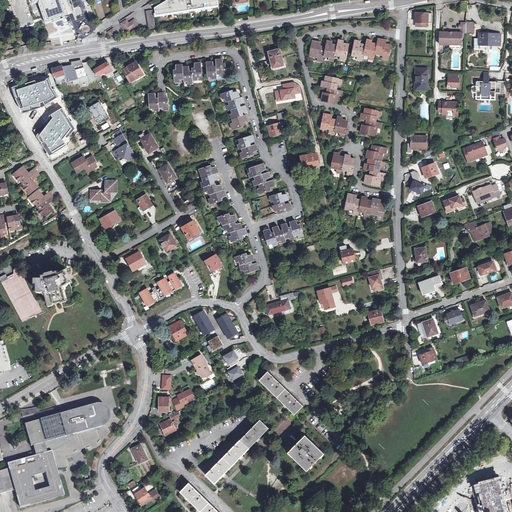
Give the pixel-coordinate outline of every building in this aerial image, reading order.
[(33,0),(34,1),(37,0),(40,0),(47,21),(55,18),(61,16),(68,13),(63,0),(33,0)] [(168,0),(154,8),(156,16),(219,6),(217,0),(168,0)] [(152,10),(146,11),(148,28),(155,27),(152,10)] [(432,13),(416,13),(416,26),(428,26),(428,22),(432,22),(432,13)] [(127,19),(121,23),(127,32),(133,29),(135,32),(140,28),(134,19),(129,23),(127,19)] [(84,22),(77,24),(79,31),(86,29),(84,22)] [(472,22),(461,22),(461,32),(441,32),(441,44),(449,44),(449,47),(462,47),(462,33),(472,34),(472,22)] [(114,27),(108,31),(112,37),(118,33),(114,27)] [(501,35),(477,35),(476,38),(473,39),(473,52),(485,52),(485,51),(492,51),(492,45),(500,45),(501,35)] [(345,62),(348,47),(343,46),(344,42),(338,40),(337,47),(335,55),(341,56),(340,60),(345,62)] [(377,46),(372,45),(372,41),(367,40),(365,47),(364,54),(369,55),(368,59),(374,60),(377,46)] [(388,60),(391,46),(385,45),(386,41),(378,40),(377,46),(376,53),(383,55),(383,59),(388,60)] [(326,48),(320,47),(321,43),(313,41),(310,55),(318,57),(317,61),(323,63),(324,55),(326,48)] [(337,47),(332,46),(332,42),(327,41),(326,48),(324,55),(329,56),(328,61),(334,62),(335,55),(337,47)] [(365,47),(360,46),(361,42),(355,41),(353,55),(358,56),(357,60),(362,61),(365,47)] [(285,66),(280,47),(275,48),(276,50),(269,52),(273,68),(285,66)] [(222,60),(216,60),(216,67),(217,73),(221,73),(221,76),(226,76),(225,64),(223,64),(222,60)] [(92,70),(87,61),(63,66),(63,65),(53,68),(58,83),(64,80),(65,82),(74,79),(75,83),(89,78),(90,80),(97,77),(92,70)] [(113,69),(108,61),(105,63),(104,61),(100,63),(102,65),(95,69),(95,68),(92,70),(97,77),(99,81),(102,78),(100,75),(106,71),(107,73),(113,69)] [(144,73),(136,61),(123,69),(131,81),(144,73)] [(207,62),(208,75),(212,75),(212,79),(217,79),(217,73),(216,67),(214,67),(213,62),(207,62)] [(200,63),(195,63),(195,69),(192,69),(193,72),(193,81),(202,80),(200,63)] [(183,67),(183,65),(177,65),(176,70),(174,71),(175,82),(180,82),(180,78),(184,77),(183,67)] [(189,67),(183,67),(184,77),(184,80),(188,80),(188,84),(193,83),(193,81),(193,72),(190,72),(189,67)] [(428,68),(416,68),(415,90),(427,90),(428,68)] [(267,69),(259,71),(261,79),(269,77),(267,69)] [(119,71),(114,73),(118,82),(123,80),(119,71)] [(458,74),(449,73),(448,87),(460,88),(460,78),(457,78),(458,74)] [(505,87),(505,82),(497,82),(497,83),(496,83),(495,82),(493,83),(492,83),(491,85),(489,84),(489,76),(484,76),(484,84),(482,84),(482,83),(481,82),(477,82),(476,82),(476,87),(472,87),(472,92),(473,93),(476,93),(476,97),(477,97),(480,97),(481,97),(481,94),(490,95),(490,97),(491,97),(491,98),(495,98),(496,97),(496,94),(505,94),(505,87)] [(323,81),(322,87),(328,88),(336,90),(337,85),(341,85),(342,80),(328,77),(327,80),(326,82),(323,81)] [(285,91),(276,92),(277,97),(282,96),(283,100),(296,98),(295,94),(302,93),(300,87),(300,86),(299,85),(298,84),(297,83),(295,83),(286,84),(287,91),(285,91)] [(61,103),(54,88),(39,95),(47,110),(61,103)] [(328,88),(327,94),(324,93),(322,101),(336,104),(338,96),(342,97),(343,91),(336,90),(328,88)] [(223,100),(227,99),(228,102),(229,102),(240,98),(238,92),(233,93),(233,91),(221,95),(223,100)] [(164,93),(158,94),(159,99),(159,107),(163,106),(163,110),(169,110),(168,98),(166,98),(164,93)] [(156,94),(149,94),(150,107),(154,107),(154,111),(160,110),(159,107),(159,99),(157,99),(156,94)] [(229,105),(228,106),(229,111),(233,110),(241,107),(240,105),(245,103),(243,97),(240,98),(229,102),(229,105)] [(100,100),(89,106),(98,121),(108,115),(113,124),(119,120),(114,110),(108,114),(100,100)] [(458,103),(439,102),(439,111),(443,112),(443,114),(447,115),(447,117),(454,117),(454,112),(458,112),(458,103)] [(234,114),(231,115),(232,119),(234,119),(243,116),(243,113),(247,111),(245,106),(241,107),(233,110),(234,114)] [(362,114),(361,119),(368,121),(375,122),(376,117),(380,117),(382,112),(366,109),(365,115),(362,114)] [(283,113),(278,114),(280,123),(268,127),(271,137),(283,133),(282,128),(287,127),(283,113)] [(328,134),(334,135),(337,120),(332,119),(332,116),(324,114),(321,128),(329,130),(328,134)] [(235,122),(231,124),(233,129),(244,125),(243,123),(248,121),(246,115),(243,116),(234,119),(235,122)] [(339,137),(345,138),(348,123),(342,122),(343,118),(338,117),(337,120),(335,131),(340,132),(339,137)] [(368,121),(367,126),(363,126),(361,133),(375,136),(377,128),(381,129),(382,124),(375,122),(368,121)] [(36,136),(45,154),(55,149),(51,142),(54,140),(50,133),(56,130),(52,123),(41,129),(43,132),(36,136)] [(137,156),(120,129),(116,131),(119,135),(114,139),(117,144),(119,143),(121,146),(114,150),(118,156),(119,157),(125,153),(129,159),(131,160),(137,156)] [(158,147),(150,134),(142,139),(145,144),(150,152),(158,147)] [(239,144),(240,150),(244,148),(251,146),(250,144),(255,141),(253,136),(241,140),(242,143),(239,144)] [(427,136),(411,136),(411,149),(427,149),(427,136)] [(499,139),(493,141),(496,149),(496,150),(496,151),(497,151),(502,154),(503,150),(507,148),(504,140),(500,142),(499,139)] [(483,142),(466,148),(471,160),(483,155),(483,157),(487,155),(483,142)] [(245,152),(241,153),(243,158),(254,154),(253,152),(258,150),(256,145),(251,146),(244,148),(245,152)] [(388,149),(373,145),(372,149),(374,150),(373,152),(372,151),(368,151),(367,159),(370,159),(381,161),(383,153),(387,154),(388,149)] [(471,160),(466,148),(464,149),(468,162),(483,157),(483,155),(471,160)] [(339,160),(339,158),(340,154),(334,153),(332,168),(337,169),(336,173),(341,174),(342,170),(344,159),(341,158),(341,160),(339,160)] [(317,154),(302,157),(303,165),(309,164),(309,166),(319,164),(317,154)] [(351,156),(345,155),(344,159),(342,170),(347,171),(347,175),(352,176),(356,161),(352,161),(352,162),(349,162),(350,160),(351,156)] [(97,162),(93,156),(86,159),(84,156),(73,163),(78,171),(86,167),(90,174),(95,171),(94,169),(93,168),(98,165),(96,162),(97,162)] [(371,165),(369,165),(366,164),(364,170),(371,171),(379,173),(380,167),(384,168),(385,162),(381,161),(370,159),(369,163),(371,163),(371,165)] [(435,163),(422,168),(426,178),(432,176),(431,174),(438,172),(435,163)] [(177,177),(169,164),(160,169),(168,182),(177,177)] [(250,173),(251,178),(256,176),(262,174),(261,172),(265,170),(263,164),(252,168),(253,171),(250,173)] [(200,169),(202,174),(205,173),(206,176),(217,173),(219,172),(217,167),(212,168),(211,165),(200,169)] [(34,174),(31,171),(28,174),(26,172),(27,171),(23,166),(16,172),(18,175),(16,176),(19,180),(21,179),(24,183),(33,175),(34,174)] [(372,177),(370,176),(366,176),(365,183),(379,186),(380,178),(385,179),(386,174),(379,173),(371,171),(370,174),(372,175),(372,177)] [(412,180),(419,180),(418,171),(411,171),(411,174),(405,175),(405,182),(412,182),(412,180)] [(257,180),(254,181),(255,186),(261,184),(267,182),(266,179),(270,178),(269,172),(262,174),(256,176),(257,180)] [(205,180),(202,182),(203,187),(204,186),(214,183),(214,181),(218,179),(217,173),(206,176),(204,177),(205,180)] [(32,181),(36,178),(33,175),(24,183),(23,183),(25,186),(24,187),(29,194),(38,187),(35,183),(34,183),(32,181)] [(262,188),(258,189),(260,194),(271,190),(270,188),(275,186),(273,180),(267,182),(261,184),(262,188)] [(426,185),(413,180),(409,189),(422,194),(426,185)] [(117,192),(117,181),(105,181),(105,189),(92,189),(92,199),(102,198),(102,200),(110,200),(110,192),(117,192)] [(204,186),(206,191),(209,190),(211,194),(212,193),(223,190),(221,184),(217,185),(215,182),(214,183),(204,186)] [(6,183),(0,184),(0,197),(9,196),(6,183)] [(492,184),(474,191),(478,200),(483,198),(484,199),(496,194),(497,196),(502,194),(498,184),(493,186),(492,184)] [(210,198),(211,203),(222,200),(222,197),(226,195),(224,189),(223,190),(212,193),(213,197),(210,198)] [(38,190),(31,196),(33,198),(31,200),(35,204),(36,203),(39,206),(48,199),(49,198),(46,195),(43,198),(41,196),(42,195),(38,190)] [(270,196),(272,202),(275,201),(277,204),(284,201),(289,200),(287,194),(282,195),(281,193),(270,196)] [(153,205),(147,194),(138,199),(141,206),(139,207),(143,214),(150,210),(149,207),(153,205)] [(359,211),(361,200),(358,200),(357,201),(355,201),(356,199),(357,195),(349,194),(346,208),(354,210),(353,214),(358,215),(359,211)] [(483,198),(478,200),(479,203),(497,196),(496,194),(484,199),(483,198)] [(460,195),(443,201),(447,211),(453,209),(453,208),(458,206),(462,204),(462,203),(465,202),(464,198),(461,199),(460,195)] [(361,200),(359,211),(365,212),(364,217),(369,218),(370,213),(372,203),(368,202),(368,204),(366,203),(367,201),(367,198),(362,197),(361,200)] [(39,206),(38,207),(40,209),(39,210),(42,215),(44,213),(46,216),(53,210),(50,206),(49,207),(47,204),(50,202),(48,199),(39,206)] [(381,200),(373,199),(372,203),(370,213),(378,215),(377,219),(383,220),(386,205),(382,205),(381,206),(380,206),(380,204),(381,200)] [(277,204),(273,205),(275,210),(278,209),(279,213),(292,208),(290,203),(285,204),(284,201),(277,204)] [(432,202),(418,207),(422,217),(429,215),(428,213),(435,211),(432,202)] [(115,210),(101,218),(106,227),(120,219),(115,210)] [(218,218),(220,223),(223,222),(224,225),(235,222),(237,221),(235,215),(230,216),(229,214),(218,218)] [(19,215),(8,217),(10,231),(21,229),(19,215)] [(194,220),(182,227),(190,241),(202,234),(194,220)] [(300,225),(298,225),(296,221),(290,223),(292,227),(294,235),(298,234),(299,238),(304,236),(300,225)] [(224,225),(223,226),(225,231),(229,230),(230,233),(232,232),(243,229),(241,223),(235,224),(235,222),(224,225)] [(475,222),(467,225),(469,232),(471,231),(474,238),(480,235),(481,239),(489,236),(489,235),(493,233),(490,223),(485,225),(477,228),(475,222)] [(292,227),(289,228),(287,224),(282,225),(283,230),(286,238),(289,237),(290,240),(295,239),(294,235),(292,227)] [(283,230),(281,231),(279,227),(273,228),(275,233),(277,241),(280,240),(282,243),(287,241),(286,238),(283,230)] [(233,236),(230,237),(232,242),(243,238),(242,236),(247,233),(245,228),(243,229),(232,232),(233,236)] [(275,233),(272,234),(270,229),(264,231),(268,243),(272,242),(273,246),(278,244),(277,241),(275,233)] [(171,233),(160,239),(167,251),(178,244),(171,233)] [(347,244),(340,246),(345,263),(356,260),(353,248),(348,249),(347,244)] [(426,248),(416,249),(417,263),(427,262),(426,248)] [(140,251),(128,258),(130,262),(128,263),(131,267),(132,267),(135,272),(140,269),(141,270),(147,266),(146,265),(144,266),(144,265),(147,263),(140,251)] [(237,263),(241,261),(242,265),(251,262),(255,261),(253,255),(248,256),(247,254),(235,258),(237,263)] [(216,255),(206,261),(212,272),(223,266),(216,255)] [(241,266),(242,271),(246,269),(248,272),(259,269),(257,263),(252,264),(251,262),(242,265),(241,266)] [(493,262),(479,267),(480,269),(482,275),(486,273),(496,270),(493,262)] [(467,268),(451,273),(454,284),(470,278),(467,268)] [(38,291),(45,291),(46,295),(64,290),(63,285),(66,283),(64,280),(68,277),(67,275),(69,273),(65,269),(59,273),(57,270),(55,272),(54,270),(46,272),(46,274),(42,274),(42,277),(35,277),(35,283),(37,283),(38,291)] [(487,275),(486,273),(482,275),(480,269),(478,270),(481,278),(487,275)] [(380,270),(371,273),(372,277),(370,278),(372,287),(373,287),(377,286),(378,290),(383,289),(380,275),(381,275),(380,270)] [(150,293),(148,288),(140,292),(147,305),(182,285),(175,273),(170,276),(172,280),(168,282),(166,278),(159,282),(161,287),(162,288),(151,294),(150,293)] [(439,276),(419,283),(424,295),(435,290),(434,285),(441,283),(439,276)] [(156,286),(153,288),(154,291),(150,293),(151,294),(162,288),(161,287),(157,289),(156,286)] [(330,288),(318,291),(320,300),(320,301),(320,304),(323,304),(325,310),(335,307),(332,293),(330,288)] [(64,290),(46,295),(49,305),(67,300),(64,290)] [(293,293),(280,296),(282,301),(266,306),(268,315),(291,309),(289,301),(295,299),(293,293)] [(505,295),(498,297),(501,308),(508,306),(509,306),(511,304),(511,294),(506,297),(505,295)] [(486,301),(471,306),(475,316),(490,311),(486,301)] [(382,309),(369,313),(372,325),(384,322),(383,318),(384,317),(382,309)] [(447,314),(451,325),(463,320),(460,310),(447,314)] [(214,330),(204,311),(194,316),(204,335),(214,330)] [(228,338),(238,333),(227,314),(217,320),(228,338)] [(423,329),(426,338),(439,334),(433,319),(423,323),(425,329),(423,329)] [(181,320),(171,326),(178,339),(188,333),(181,320)] [(214,351),(223,345),(218,336),(208,342),(214,351)] [(6,369),(11,368),(3,340),(0,341),(0,372),(7,371),(6,369)] [(426,353),(420,355),(423,364),(437,359),(433,348),(425,351),(426,353)] [(229,364),(231,367),(236,364),(240,362),(238,359),(238,358),(234,351),(224,357),(228,364),(229,364)] [(202,355),(192,360),(196,367),(199,368),(197,373),(200,374),(202,377),(206,375),(208,375),(211,374),(206,364),(207,364),(202,355)] [(467,356),(456,359),(458,364),(461,363),(460,361),(468,359),(467,356)] [(233,380),(243,374),(239,367),(238,367),(236,364),(231,367),(228,369),(230,372),(229,372),(233,380)] [(278,397),(286,387),(268,370),(260,379),(278,397)] [(171,377),(163,376),(162,390),(170,390),(171,377)] [(304,405),(286,387),(278,397),(295,414),(304,405)] [(179,397),(173,400),(178,410),(190,404),(189,402),(195,399),(190,389),(179,395),(179,397)] [(170,397),(160,397),(160,410),(170,411),(170,404),(171,404),(171,397),(170,397)] [(48,452),(52,451),(59,448),(63,446),(66,443),(70,442),(75,440),(73,433),(101,425),(104,424),(107,421),(108,419),(109,416),(108,413),(108,411),(107,409),(105,407),(102,405),(97,404),(91,406),(60,414),(60,416),(80,410),(81,411),(98,407),(101,408),(104,409),(105,411),(106,414),(106,416),(105,418),(104,421),(102,422),(85,427),(85,428),(66,434),(66,436),(44,442),(48,452)] [(38,405),(21,410),(23,417),(40,412),(38,405)] [(6,468),(0,469),(0,488),(14,485),(20,507),(64,495),(58,473),(57,471),(52,451),(48,452),(44,442),(66,436),(66,434),(85,428),(85,427),(102,422),(104,421),(105,418),(106,416),(106,414),(105,411),(104,409),(101,408),(98,407),(81,411),(80,410),(60,416),(60,414),(25,423),(31,445),(33,445),(35,444),(38,455),(36,455),(8,463),(9,466),(9,467),(6,468)] [(168,416),(160,420),(166,434),(176,429),(175,426),(177,425),(176,421),(173,422),(171,418),(168,416)] [(270,427),(261,419),(207,474),(215,482),(270,427)] [(307,434),(289,451),(308,469),(325,453),(307,434)] [(148,458),(141,444),(133,448),(140,462),(148,458)] [(505,511),(499,480),(474,486),(480,511),(505,511)] [(220,511),(190,482),(182,491),(203,511),(220,511)] [(145,486),(135,493),(143,504),(150,499),(151,500),(154,499),(154,500),(160,496),(156,489),(150,493),(145,486)] [(247,511),(223,488),(218,494),(236,511),(247,511)]
